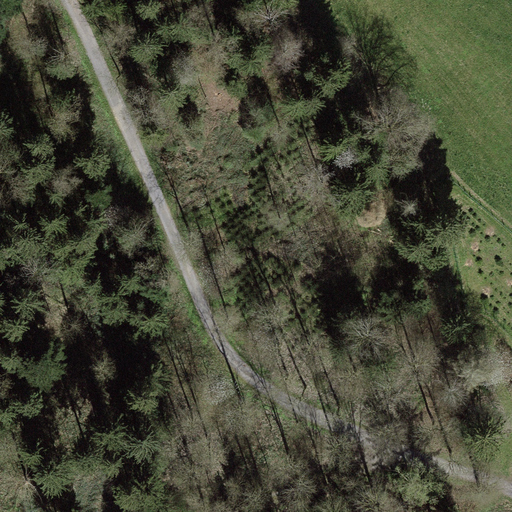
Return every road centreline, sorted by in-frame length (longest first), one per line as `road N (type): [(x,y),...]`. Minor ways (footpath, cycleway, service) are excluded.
road 1 (track): [(68,0),(200,297),(244,375),(511,499)]
road 2 (track): [(250,511),(294,493),(452,474)]
